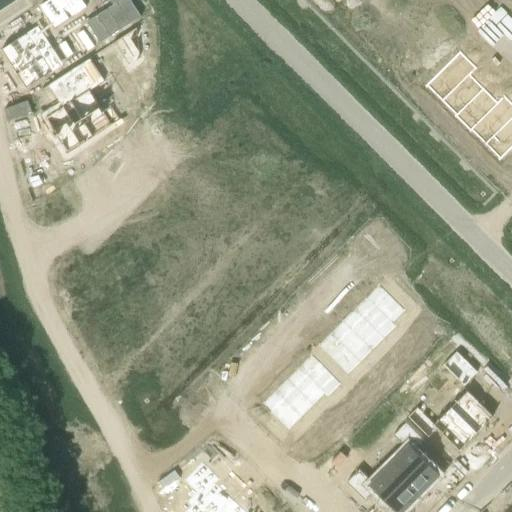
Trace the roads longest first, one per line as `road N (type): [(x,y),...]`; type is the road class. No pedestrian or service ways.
road 1 (residential): [(0,140),(41,310),(142,511)]
road 2 (residential): [(239,0),(511,270)]
